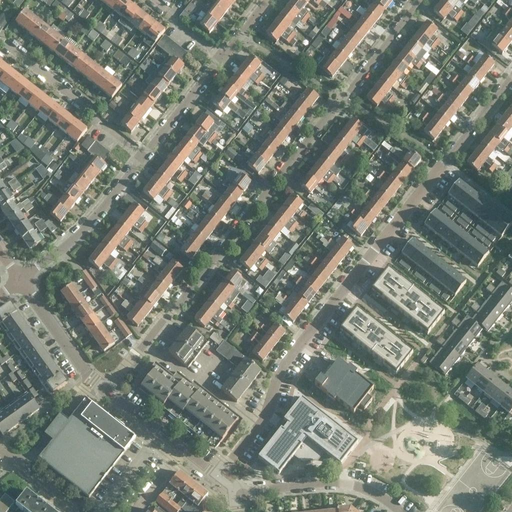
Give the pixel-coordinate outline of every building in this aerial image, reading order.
[(70,0),(68,0),(65,6),(68,8),(73,2),(70,0)] [(108,0),(105,5),(113,11),(122,0),(108,0)] [(124,0),(122,0),(113,11),(122,18),(131,6),(124,0)] [(224,0),(216,0),(218,1),(214,7),(224,15),(232,6),(224,0)] [(307,21),(311,17),(302,10),(306,5),(300,0),(293,0),(288,6),(299,14),(307,21)] [(335,0),(331,5),(337,9),(341,3),(337,0),(335,0)] [(384,12),(371,1),(369,0),(365,0),(363,3),(370,8),(367,13),(377,21),(384,12)] [(369,0),(371,1),(384,12),(392,2),(389,0),(369,0)] [(443,0),(441,3),(460,19),(463,15),(454,7),(459,2),(456,0),(443,0)] [(456,23),(460,19),(441,3),(433,13),(443,21),(448,16),(456,23)] [(217,25),(196,8),(190,4),(183,12),(189,16),(193,12),(203,20),(199,26),(209,34),(217,25)] [(196,8),(217,25),(224,15),(214,7),(209,13),(198,5),(196,8)] [(511,11),(505,5),(501,9),(504,11),(511,17),(511,11)] [(131,6),(122,18),(128,23),(125,26),(127,28),(140,12),(131,6)] [(304,26),(307,21),(299,14),(288,6),(281,15),(291,24),(296,27),(300,22),(304,26)] [(511,32),(511,17),(504,11),(501,9),(498,7),(496,9),(507,18),(506,18),(511,22),(506,28),(511,32)] [(3,13),(8,17),(12,12),(7,8),(3,13)] [(64,20),(65,19),(70,13),(65,9),(59,16),(64,20)] [(352,17),(342,9),(340,13),(353,24),(356,20),(352,17)] [(25,31),(35,19),(25,11),(24,12),(21,10),(13,20),(16,22),(15,23),(25,31)] [(81,19),(86,12),(83,10),(78,16),(81,19)] [(475,15),(480,20),(484,15),(479,11),(475,15)] [(86,12),(81,19),(84,21),(89,15),(86,12)] [(138,31),(148,18),(140,12),(127,28),(129,30),(132,26),(138,31)] [(363,18),(360,15),(356,12),(352,17),(356,20),(359,23),(369,31),(377,21),(367,13),(363,18)] [(0,26),(0,27),(8,17),(3,13),(0,16),(0,26)] [(65,19),(69,22),(74,16),(70,13),(65,19)] [(292,40),(296,36),(287,29),(291,24),(281,15),(273,25),(284,33),(292,40)] [(148,18),(138,31),(146,38),(156,25),(148,18)] [(35,39),(45,26),(35,19),(25,31),(35,39)] [(97,31),(102,25),(99,22),(94,29),(97,31)] [(361,40),(369,31),(359,23),(352,32),(361,40)] [(427,23),(419,32),(429,41),(437,31),(427,23)] [(102,25),(97,31),(101,34),(106,28),(102,25)] [(156,25),(146,38),(143,42),(151,49),(164,32),(156,25)] [(292,40),(284,33),(273,25),(266,35),(276,43),(280,37),(286,42),(289,45),(289,44),(293,47),(296,43),(292,40)] [(45,26),(35,39),(44,46),(57,30),(57,29),(53,26),(50,30),(45,26)] [(84,35),(89,28),(86,26),(81,32),(84,35)] [(496,30),(493,28),(492,27),(491,28),(489,30),(490,31),(509,46),(511,42),(511,32),(506,28),(503,33),(497,28),(496,30)] [(89,28),(84,35),(87,37),(92,31),(89,28)] [(361,40),(352,32),(347,29),(343,34),(340,32),(337,36),(354,49),(361,40)] [(57,30),(44,46),(54,54),(64,41),(67,37),(57,30)] [(489,35),(488,37),(495,42),(491,48),(501,56),(509,46),(490,31),(488,34),(489,35)] [(106,38),(111,42),(116,36),(111,32),(106,38)] [(411,42),(422,50),(429,41),(419,32),(411,42)] [(485,39),(476,32),(472,37),(481,44),(485,39)] [(162,49),(169,40),(170,39),(165,35),(157,46),(162,49)] [(114,45),(119,38),(116,36),(111,42),(114,45)] [(347,59),(354,49),(337,36),(334,40),(341,46),(337,51),(347,59)] [(459,45),(449,37),(446,42),(455,50),(459,45)] [(119,38),(114,45),(117,47),(122,41),(119,38)] [(166,53),(174,43),(170,39),(169,40),(162,49),(163,50),(166,53)] [(73,49),(64,41),(54,54),(63,61),(73,49)] [(103,50),(108,43),(105,41),(100,47),(103,50)] [(422,50),(411,42),(404,51),(422,65),(431,73),(433,70),(428,66),(427,64),(422,60),(426,54),(422,50)] [(108,43),(103,50),(107,53),(112,46),(108,43)] [(171,57),(178,47),(179,46),(174,43),(166,53),(171,57)] [(320,54),(324,49),(319,45),(315,50),(320,54)] [(175,60),(183,51),(183,50),(179,46),(178,47),(171,57),(173,58),(175,60)] [(73,49),(63,61),(73,69),(83,56),(73,49)] [(131,58),(136,51),(132,49),(127,55),(131,58)] [(166,53),(163,50),(159,55),(165,59),(170,63),(166,68),(176,76),(184,67),(180,64),(175,60),(173,58),(171,57),(166,53)] [(180,64),(184,59),(188,54),(183,50),(183,51),(175,60),(180,64)] [(322,54),(325,57),(339,68),(347,59),(337,51),(333,56),(325,50),(322,54)] [(136,51),(131,58),(134,60),(139,54),(136,51)] [(291,59),(296,61),(300,53),(295,51),(291,59)] [(418,70),(422,65),(404,51),(396,61),(407,69),(411,64),(418,70)] [(92,64),(83,56),(73,69),(82,76),(92,64)] [(122,65),(127,58),(124,56),(119,62),(122,65)] [(257,78),(261,82),(264,77),(256,71),(261,65),(250,57),(243,67),(253,75),(257,78)] [(325,57),(317,67),(332,78),(339,68),(325,57)] [(484,57),(476,67),(486,75),(494,65),(484,57)] [(127,58),(122,65),(126,68),(131,61),(127,58)] [(459,70),(465,64),(459,59),(454,66),(459,70)] [(389,70),(407,84),(410,81),(403,75),(407,69),(396,61),(389,70)] [(0,82),(10,70),(0,62),(0,82)] [(479,84),(486,75),(476,67),(471,63),(469,66),(468,68),(472,71),(468,76),(479,84)] [(92,64),(82,76),(92,84),(102,71),(92,64)] [(148,69),(169,86),(176,76),(166,68),(162,65),(158,71),(151,65),(148,69)] [(243,67),(235,77),(245,85),(253,75),(243,67)] [(161,95),(169,86),(148,69),(145,73),(156,81),(151,87),(161,95)] [(10,70),(0,82),(9,90),(19,77),(10,70)] [(403,89),(407,84),(389,70),(381,80),(392,88),(396,91),(400,86),(403,89)] [(112,79),(102,71),(92,84),(102,91),(112,79)] [(461,86),(471,94),(479,84),(468,76),(464,81),(459,77),(458,78),(454,75),(451,78),(457,82),(461,86)] [(19,77),(9,90),(19,97),(29,85),(19,77)] [(249,96),(245,93),(249,88),(245,85),(235,77),(228,86),(246,100),(249,96)] [(112,79),(102,91),(111,99),(121,86),(112,79)] [(288,80),(282,86),(290,94),(296,88),(288,80)] [(374,89),(392,103),(395,100),(387,94),(392,88),(381,80),(374,89)] [(136,84),(134,86),(133,88),(154,105),(161,95),(151,87),(147,92),(140,86),(139,87),(136,84)] [(38,92),(29,85),(19,97),(28,105),(38,92)] [(245,101),(246,100),(228,86),(220,96),(230,104),(235,98),(246,106),(248,103),(245,101)] [(464,103),(471,94),(461,86),(454,95),(464,103)] [(154,105),(133,88),(130,92),(141,100),(136,106),(147,114),(154,105)] [(388,108),(392,103),(374,89),(366,99),(377,107),(381,102),(388,108)] [(297,90),(293,95),(311,108),(318,98),(308,90),(304,96),(297,90)] [(48,100),(38,92),(28,105),(38,113),(48,100)] [(437,97),(456,113),(464,103),(454,95),(449,101),(444,97),(443,98),(439,94),(437,97)] [(293,95),(290,99),(297,104),(293,110),(303,118),(311,108),(293,95)] [(413,105),(419,97),(416,95),(410,102),(413,105)] [(247,116),(230,104),(220,96),(213,105),(223,113),(227,108),(235,115),(235,114),(239,117),(244,120),(247,116)] [(439,114),(449,122),(456,113),(437,97),(434,100),(439,104),(438,105),(443,109),(439,114)] [(281,109),(268,98),(264,102),(296,127),(303,118),(293,110),(285,104),(281,109)] [(58,107),(48,100),(38,113),(48,120),(58,107)] [(296,127),(264,102),(262,105),(275,117),(274,118),(282,124),(278,129),(288,137),(296,127)] [(118,107),(124,112),(127,108),(121,103),(118,107)] [(147,114),(136,106),(129,115),(139,124),(147,114)] [(58,107),(48,120),(57,128),(67,115),(58,107)] [(115,111),(121,115),(114,124),(119,128),(121,125),(131,133),(139,124),(129,115),(124,112),(118,107),(115,111)] [(431,123),(442,132),(449,122),(439,114),(431,123)] [(67,115),(57,128),(67,135),(77,123),(67,115)] [(431,123),(427,120),(421,116),(419,119),(423,122),(422,124),(428,128),(424,133),(434,141),(442,132),(431,123)] [(203,117),(196,127),(206,135),(210,138),(214,141),(218,137),(214,134),(218,128),(203,117)] [(511,123),(504,117),(496,126),(507,135),(511,129),(511,123)] [(344,130),(359,142),(362,144),(365,140),(358,134),(362,128),(352,120),(344,130)] [(10,130),(15,124),(11,121),(6,127),(10,130)] [(87,130),(77,123),(67,135),(77,143),(87,130)] [(15,124),(10,130),(13,133),(18,126),(15,124)] [(511,148),(511,147),(511,146),(503,140),(507,135),(496,126),(489,136),(504,148),(509,152),(509,151),(511,148)] [(206,135),(196,127),(188,136),(199,144),(206,135)] [(278,129),(271,138),(281,146),(288,137),(278,129)] [(362,144),(359,142),(344,130),(337,139),(347,148),(352,142),(355,145),(358,148),(362,144)] [(28,140),(21,135),(18,138),(17,139),(23,145),(28,140)] [(199,160),(202,155),(195,149),(199,144),(188,136),(181,146),(199,160)] [(500,152),(502,150),(504,148),(489,136),(481,145),(492,154),(496,148),(500,152)] [(95,143),(89,138),(82,147),(88,152),(95,143)] [(271,138),(263,148),(273,156),(281,146),(271,138)] [(27,148),(32,141),(28,139),(28,140),(23,145),(27,148)] [(340,157),(343,160),(347,163),(350,159),(343,153),(347,148),(337,139),(329,149),(340,157)] [(15,141),(9,145),(16,155),(24,150),(15,141)] [(32,141),(27,148),(30,150),(34,146),(35,144),(32,141)] [(93,156),(100,146),(95,142),(95,143),(88,152),(93,155),(93,156)] [(77,152),(82,147),(77,143),(73,149),(77,152)] [(492,163),(492,162),(488,159),(492,154),(481,145),(474,154),(484,163),(489,167),(492,163)] [(35,157),(40,151),(34,146),(30,150),(30,152),(35,157)] [(97,159),(105,150),(100,146),(93,156),(97,159)] [(195,164),(199,160),(181,146),(173,155),(184,163),(187,158),(195,164)] [(40,151),(35,157),(41,163),(46,156),(49,159),(52,156),(42,148),(40,151)] [(263,148),(256,157),(266,165),(273,156),(263,148)] [(233,159),(237,155),(229,149),(225,153),(233,159)] [(340,157),(329,149),(322,158),(332,166),(340,157)] [(389,153),(412,171),(420,161),(410,153),(404,159),(392,149),(389,153)] [(105,150),(97,159),(102,163),(109,153),(105,150)] [(256,157),(248,151),(244,156),(252,162),(248,167),(258,175),(266,165),(256,157)] [(60,164),(67,156),(63,152),(55,160),(60,164)] [(405,181),(412,171),(389,153),(387,156),(399,166),(394,172),(405,181)] [(484,163),(474,154),(466,164),(477,173),(484,163)] [(95,158),(93,156),(93,155),(85,165),(88,167),(98,175),(106,166),(102,163),(97,159),(95,158)] [(184,163),(173,155),(166,165),(176,173),(184,163)] [(49,159),(46,156),(41,163),(44,165),(49,159)] [(90,185),(98,175),(88,167),(85,165),(75,157),(72,161),(85,171),(80,177),(90,185)] [(314,168),(332,182),(335,178),(328,172),(332,166),(322,158),(314,168)] [(49,159),(44,165),(48,168),(53,162),(49,159)] [(49,168),(54,172),(59,166),(54,162),(49,168)] [(176,173),(166,165),(158,174),(169,182),(176,173)] [(328,186),(332,182),(314,168),(307,177),(317,185),(321,180),(328,186)] [(75,183),(64,174),(63,173),(64,172),(60,169),(56,173),(62,178),(83,194),(90,185),(80,177),(75,183)] [(377,174),(383,178),(398,190),(405,181),(394,172),(391,177),(385,172),(384,174),(380,170),(377,174)] [(209,172),(204,179),(208,182),(213,175),(209,172)] [(169,198),(172,193),(165,187),(169,182),(158,174),(151,183),(161,192),(169,198)] [(364,181),(371,184),(374,177),(366,174),(364,181)] [(225,180),(243,194),(251,184),(241,176),(237,181),(230,175),(225,180)] [(328,194),(317,185),(307,177),(299,187),(310,195),(314,190),(321,196),(322,195),(325,197),(328,194)] [(65,196),(75,204),(83,194),(62,178),(58,182),(69,190),(65,196)] [(390,199),(398,190),(383,178),(380,181),(380,182),(384,185),(379,191),(390,199)] [(11,188),(18,183),(15,179),(8,184),(11,188)] [(235,204),(243,194),(225,180),(222,185),(229,191),(225,196),(235,204)] [(459,181),(448,195),(456,202),(467,188),(459,181)] [(18,183),(11,188),(14,192),(21,187),(18,183)] [(169,198),(161,192),(151,183),(143,193),(154,201),(157,197),(165,203),(169,198)] [(467,188),(456,202),(463,208),(474,194),(467,188)] [(369,193),(365,189),(362,193),(368,197),(372,201),(383,209),(390,199),(379,191),(376,196),(370,191),(369,193)] [(1,210),(12,202),(14,201),(7,191),(0,195),(0,204),(3,208),(1,210)] [(204,194),(214,203),(218,198),(214,195),(213,196),(207,191),(204,194)] [(47,197),(68,213),(75,204),(65,196),(60,202),(49,193),(47,197)] [(359,204),(362,199),(352,193),(349,198),(359,204)] [(68,213),(47,197),(43,194),(40,198),(55,209),(50,215),(60,223),(68,213)] [(215,203),(214,203),(204,194),(201,198),(212,206),(215,203)] [(474,194),(463,208),(471,214),(482,200),(474,194)] [(218,205),(228,213),(235,204),(225,196),(218,205)] [(298,210),(302,204),(292,196),(284,206),(295,214),(302,220),(306,216),(302,213),(301,213),(298,210)] [(164,217),(168,220),(179,206),(169,199),(166,203),(171,208),(164,217)] [(12,202),(1,210),(8,220),(31,204),(27,200),(20,205),(20,204),(17,206),(15,207),(12,202)] [(482,200),(471,214),(478,220),(489,206),(482,200)] [(372,201),(365,210),(375,218),(383,209),(372,201)] [(331,220),(339,210),(338,210),(341,206),(337,202),(326,216),(331,220)] [(31,204),(8,220),(15,230),(26,222),(19,213),(24,210),(27,213),(33,208),(31,204)] [(198,215),(185,204),(182,208),(195,218),(213,232),(220,223),(210,215),(206,220),(199,214),(198,215)] [(143,223),(139,220),(144,213),(134,205),(126,215),(140,226),(144,229),(148,225),(144,221),(143,223)] [(220,223),(228,213),(218,205),(210,215),(220,223)] [(323,215),(310,205),(307,210),(319,220),(323,215)] [(291,227),(295,230),(298,225),(291,219),(295,214),(284,206),(277,216),(287,224),(291,227)] [(489,206),(478,220),(486,226),(497,212),(489,206)] [(355,211),(350,208),(348,212),(352,215),(352,216),(357,219),(368,228),(375,218),(365,210),(361,215),(355,210),(355,211)] [(434,212),(424,225),(432,232),(442,219),(434,212)] [(497,212),(486,226),(493,231),(504,218),(497,212)] [(144,229),(140,226),(126,215),(119,224),(129,232),(133,227),(141,234),(144,229)] [(277,216),(269,225),(280,233),(287,224),(277,216)] [(368,228),(357,219),(352,216),(348,221),(353,224),(349,229),(360,238),(368,228)] [(205,242),(213,232),(195,218),(192,223),(199,229),(195,234),(205,242)] [(511,223),(504,218),(493,231),(501,238),(511,224),(511,223)] [(442,219),(432,232),(439,238),(450,225),(442,219)] [(38,229),(45,224),(42,220),(35,225),(38,229)] [(45,224),(38,229),(41,234),(48,229),(52,234),(58,230),(49,221),(45,224)] [(33,232),(26,222),(15,230),(22,240),(33,232)] [(129,248),(133,244),(125,237),(129,232),(119,224),(111,234),(121,242),(129,248)] [(280,233),(269,225),(262,235),(272,243),(280,233)] [(450,225),(439,238),(447,244),(457,230),(450,225)] [(457,230),(447,244),(455,250),(465,236),(457,230)] [(41,242),(33,232),(22,240),(30,250),(41,242)] [(191,239),(188,236),(184,233),(180,237),(184,241),(198,251),(205,242),(195,234),(191,239)] [(129,248),(121,242),(111,234),(104,243),(114,251),(118,246),(126,253),(129,248)] [(275,245),(272,243),(262,235),(254,244),(265,252),(269,247),(277,253),(280,249),(275,245)] [(353,247),(347,243),(350,239),(345,235),(337,245),(327,238),(325,241),(334,248),(335,249),(345,257),(353,247)] [(465,236),(455,250),(462,256),(473,242),(465,236)] [(198,251),(184,241),(180,237),(176,242),(184,248),(180,253),(190,261),(198,251)] [(337,266),(345,257),(335,249),(334,248),(325,241),(322,239),(320,242),(323,245),(322,246),(331,253),(327,258),(337,266)] [(413,241),(402,254),(410,260),(420,247),(413,241)] [(154,242),(150,247),(161,256),(165,251),(154,242)] [(473,242),(462,256),(470,261),(480,248),(473,242)] [(114,267),(118,263),(110,256),(114,251),(104,243),(96,253),(110,264),(114,267)] [(265,252),(254,244),(247,254),(257,262),(265,252)] [(420,247),(410,260),(417,266),(428,253),(420,247)] [(480,248),(470,261),(477,267),(488,254),(480,248)] [(114,267),(110,264),(96,253),(89,263),(99,271),(103,265),(111,272),(114,267)] [(428,253),(417,266),(425,272),(435,259),(428,253)] [(261,264),(257,262),(247,254),(239,263),(249,272),(253,267),(261,273),(265,268),(261,264)] [(161,262),(156,258),(153,262),(157,266),(175,280),(182,271),(172,263),(169,267),(161,261),(161,262)] [(327,258),(319,267),(330,276),(337,266),(327,258)] [(435,259),(425,272),(432,278),(443,264),(435,259)] [(272,274),(276,271),(268,264),(264,260),(261,264),(265,268),(272,274)] [(443,264),(432,278),(440,284),(450,270),(443,264)] [(167,290),(175,280),(157,266),(153,270),(161,276),(157,282),(167,290)] [(124,275),(114,267),(111,272),(109,274),(119,282),(124,275)] [(319,267),(312,277),(322,285),(330,276),(319,267)] [(497,273),(503,277),(506,273),(501,269),(497,273)] [(450,270),(440,284),(447,290),(458,276),(450,270)] [(87,285),(92,281),(85,271),(80,275),(87,285)] [(224,282),(234,291),(242,281),(232,273),(224,282)] [(441,314),(387,273),(368,298),(422,340),(441,314)] [(458,276),(447,290),(455,296),(465,282),(458,276)] [(145,281),(140,277),(137,281),(142,285),(146,288),(150,291),(160,299),(167,290),(157,282),(153,287),(146,281),(145,281)] [(322,285),(312,277),(304,286),(315,295),(322,285)] [(227,300),(230,297),(234,291),(224,282),(217,292),(227,300)] [(490,283),(488,286),(510,303),(511,301),(511,290),(501,282),(496,288),(490,283)] [(262,292),(252,284),(248,289),(258,297),(262,292)] [(71,286),(60,294),(61,295),(60,296),(63,300),(64,299),(68,304),(78,296),(71,286)] [(315,295),(304,286),(297,296),(307,304),(315,295)] [(510,303),(488,286),(486,288),(492,293),(487,300),(503,313),(510,303)] [(160,299),(150,291),(142,300),(152,309),(160,299)] [(230,302),(227,300),(217,292),(209,301),(220,309),(223,304),(231,310),(234,306),(230,302)] [(85,298),(82,293),(78,296),(68,304),(75,314),(85,306),(81,300),(85,298)] [(292,323),(300,313),(289,305),(285,302),(280,298),(278,296),(274,301),(276,302),(275,302),(285,310),(282,315),(292,323)] [(307,304),(297,296),(289,305),(300,313),(307,304)] [(104,308),(108,304),(103,297),(99,300),(104,308)] [(138,306),(130,299),(127,304),(145,318),(152,309),(142,300),(138,306)] [(503,313),(487,300),(481,307),(475,302),(473,304),(495,322),(503,313)] [(224,328),(226,325),(221,322),(218,319),(223,312),(219,310),(220,309),(209,301),(202,311),(215,321),(215,322),(219,325),(224,328)] [(127,304),(125,302),(121,306),(131,315),(127,320),(137,328),(145,318),(127,304)] [(101,322),(108,318),(112,324),(117,321),(112,314),(107,317),(99,304),(92,309),(101,322)] [(495,322),(473,304),(471,307),(477,312),(472,318),(471,319),(483,328),(482,329),(487,333),(495,322)] [(0,325),(16,314),(9,305),(0,311),(0,325)] [(85,306),(75,314),(74,315),(77,319),(78,318),(82,323),(92,316),(85,306)] [(413,351),(360,309),(338,336),(391,378),(413,351)] [(219,325),(215,322),(215,321),(202,311),(194,320),(204,329),(209,322),(212,325),(213,324),(217,328),(219,325)] [(0,327),(5,335),(22,323),(16,314),(0,325),(0,327)] [(462,322),(455,317),(453,319),(476,337),(482,329),(483,328),(471,319),(472,318),(467,315),(462,322)] [(92,316),(82,323),(85,328),(84,329),(87,333),(88,332),(89,333),(99,326),(92,316)] [(476,337),(453,319),(452,322),(458,327),(452,334),(468,347),(476,337)] [(22,323),(5,335),(11,344),(28,332),(22,323)] [(109,333),(114,329),(111,324),(105,329),(109,333)] [(263,331),(267,334),(277,342),(285,333),(274,325),(270,330),(266,327),(265,328),(263,331)] [(99,326),(89,333),(89,334),(88,335),(91,339),(92,338),(96,343),(106,335),(99,326)] [(124,326),(119,329),(125,339),(131,335),(124,326)] [(207,344),(188,329),(187,328),(177,341),(197,356),(203,348),(207,344)] [(262,362),(269,352),(250,336),(244,331),(241,335),(247,339),(257,347),(251,353),(262,362)] [(267,334),(263,339),(253,331),(250,336),(269,352),(277,342),(267,334)] [(17,352),(34,340),(28,332),(11,344),(17,352)] [(209,339),(219,347),(223,342),(224,341),(213,333),(209,339)] [(440,336),(438,338),(461,356),(468,347),(452,334),(447,341),(440,336)] [(106,335),(96,343),(99,348),(98,349),(101,353),(102,352),(103,353),(114,346),(106,335)] [(438,338),(437,341),(443,346),(437,353),(453,365),(461,356),(438,338)] [(34,340),(17,352),(23,361),(41,349),(34,340)] [(197,356),(177,341),(168,353),(187,368),(197,356)] [(220,355),(227,345),(223,342),(219,347),(215,352),(220,355)] [(227,345),(220,355),(224,358),(232,348),(227,345)] [(228,362),(236,352),(232,348),(224,358),(228,362)] [(30,370),(47,358),(41,349),(23,361),(30,370)] [(236,352),(228,362),(232,365),(240,355),(236,352)] [(453,365),(437,353),(429,364),(445,376),(453,365)] [(240,355),(232,365),(235,367),(234,369),(236,371),(252,383),(260,373),(245,361),(246,359),(240,355)] [(344,357),(314,392),(345,416),(375,381),(344,357)] [(47,358),(30,370),(36,378),(53,366),(47,358)] [(173,378),(171,376),(154,363),(152,366),(137,385),(140,388),(138,390),(214,450),(216,448),(221,441),(222,442),(237,422),(240,425),(242,421),(216,400),(193,383),(191,385),(176,373),(173,378)] [(42,387),(59,375),(53,366),(36,378),(42,387)] [(485,373),(477,366),(466,380),(474,387),(485,373)] [(236,371),(228,381),(244,393),(252,383),(236,371)] [(485,373),(474,387),(483,394),(494,380),(485,373)] [(59,375),(42,387),(48,396),(65,384),(59,375)] [(502,386),(494,380),(483,394),(491,401),(502,386)] [(244,393),(228,381),(220,391),(236,403),(244,393)] [(502,386),(491,401),(500,407),(505,400),(511,393),(502,386)] [(16,400),(28,417),(37,411),(25,393),(16,400)] [(511,394),(511,393),(505,400),(500,407),(508,414),(511,409),(511,394)] [(462,403),(465,398),(461,395),(457,399),(462,403)] [(281,429),(258,458),(279,475),(293,457),(302,463),(318,461),(324,453),(340,465),(358,443),(302,398),(284,421),(288,424),(283,431),(281,429)] [(465,398),(462,403),(466,406),(470,402),(465,398)] [(134,439),(86,400),(84,399),(66,420),(58,414),(42,434),(50,440),(38,459),(87,499),(134,439)] [(19,424),(28,417),(16,400),(7,406),(19,424)] [(0,411),(0,415),(10,430),(19,424),(7,406),(0,411)] [(479,416),(482,412),(478,408),(474,413),(479,416)] [(482,412),(479,416),(483,420),(487,415),(486,415),(482,412)] [(0,434),(2,436),(10,430),(0,415),(0,434)] [(507,427),(510,424),(510,423),(505,419),(502,423),(507,427)] [(491,424),(490,425),(488,428),(494,433),(497,429),(491,424)] [(178,493),(188,481),(179,473),(169,486),(161,495),(155,503),(165,511),(171,503),(179,493),(178,493)] [(171,503),(165,511),(166,511),(178,511),(180,510),(198,488),(188,481),(178,493),(179,493),(184,497),(176,507),(171,503)] [(198,511),(207,511),(206,498),(207,495),(198,488),(180,510),(182,511),(198,511)] [(39,503),(35,500),(26,493),(16,507),(22,511),(50,511),(42,506),(46,501),(43,498),(39,503)] [(16,501),(8,495),(6,498),(14,503),(16,501)] [(0,502),(0,511),(7,511),(14,504),(5,496),(0,502)]
